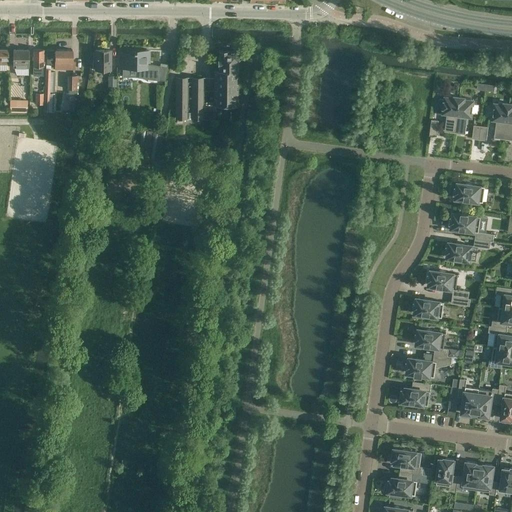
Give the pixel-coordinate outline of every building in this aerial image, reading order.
[(13,49),(13,66),(13,67),(13,68),(17,75),(28,76),(28,66),(29,49),(13,49)] [(43,75),(43,49),(33,49),(33,75),(43,75)] [(55,69),(74,69),(75,61),(72,61),(72,50),(55,50),(55,51),(47,50),(47,64),(55,64),(55,69)] [(110,71),(110,50),(95,50),(95,71),(110,71)] [(119,68),(121,68),(146,68),(146,62),(149,62),(149,51),(139,51),(139,52),(119,52),(120,52),(120,68),(119,68)] [(218,70),(238,71),(238,69),(238,68),(238,61),(240,58),(240,53),(238,52),(238,51),(218,51),(218,60),(218,65),(218,66),(218,70)] [(164,86),(167,65),(160,64),(158,80),(154,79),(153,85),(164,86)] [(45,69),(44,112),(49,112),(49,108),(49,99),(52,99),(52,93),(50,93),(50,70),(45,69)] [(238,71),(218,70),(214,70),(214,91),(213,105),(214,105),(237,105),(238,71)] [(68,89),(78,90),(78,76),(68,75),(68,89)] [(189,119),(189,83),(187,83),(187,79),(176,79),(175,110),(175,119),(189,119)] [(189,83),(189,119),(202,119),(202,118),(213,119),(218,113),(214,108),(214,105),(213,105),(214,91),(202,91),(203,79),(191,79),(191,83),(189,83)] [(43,105),(43,94),(35,94),(35,105),(36,105),(36,109),(43,109),(43,105)] [(455,132),(459,97),(448,96),(448,98),(445,97),(445,102),(444,102),(444,108),(443,113),(447,113),(445,131),(455,132)] [(471,99),(459,97),(455,132),(465,134),(467,116),(471,116),(473,101),(471,101),(471,99)] [(28,100),(9,100),(9,112),(9,113),(28,113),(28,100)] [(504,139),(509,104),(498,102),(497,104),(495,104),(493,119),(496,120),(494,138),(504,139)] [(431,119),(429,135),(437,136),(439,120),(431,119)] [(479,139),(481,126),(474,125),(472,138),(479,139)] [(488,127),(481,126),(479,139),(486,140),(488,127)] [(139,145),(150,146),(152,132),(146,131),(145,142),(140,142),(139,145)] [(150,146),(139,145),(139,148),(144,148),(142,162),(148,162),(150,146)] [(208,173),(169,167),(161,217),(200,223),(208,173)] [(455,197),(456,197),(455,198),(483,202),(485,187),(473,185),(473,184),(465,183),(465,184),(458,183),(457,188),(456,188),(455,197)] [(478,232),(480,217),(477,216),(468,215),(468,214),(461,213),(461,214),(453,213),(453,218),(451,218),(450,227),(451,227),(451,228),(475,232),(476,232),(475,239),(493,241),(494,234),(486,233),(478,232)] [(493,241),(475,239),(474,246),(490,248),(491,241),(493,241)] [(455,258),(454,260),(462,261),(462,260),(469,261),(472,245),(449,242),(449,243),(448,243),(447,252),(448,252),(447,257),(455,258)] [(429,286),(453,289),(452,296),(457,297),(462,297),(468,298),(469,291),(456,289),(458,274),(446,272),(446,271),(439,270),(438,271),(431,270),(430,275),(429,275),(428,284),(429,284),(429,286)] [(496,293),(501,293),(499,307),(511,308),(511,288),(497,286),(496,293)] [(469,306),(470,298),(468,298),(462,297),(452,296),(451,303),(469,306)] [(417,298),(417,299),(415,299),(414,308),(415,308),(414,313),(422,314),(422,316),(429,317),(429,316),(442,317),(444,302),(417,298)] [(492,319),(491,326),(507,328),(508,322),(511,322),(511,308),(499,307),(497,320),(492,319)] [(507,328),(491,326),(489,325),(488,332),(495,333),(493,346),(511,349),(511,335),(506,334),(507,328)] [(435,347),(434,354),(447,356),(448,349),(444,348),(446,333),(433,331),(434,330),(426,329),(426,330),(418,329),(418,334),(417,334),(415,343),(416,343),(416,344),(435,347)] [(511,349),(493,346),(491,360),(489,359),(488,366),(502,368),(502,361),(511,362),(511,349)] [(447,356),(434,354),(433,361),(409,357),(409,359),(408,358),(407,367),(408,368),(407,373),(415,374),(414,375),(422,376),(422,375),(434,377),(436,367),(451,364),(452,356),(447,356)] [(471,414),(471,413),(475,413),(479,388),(465,386),(467,379),(460,378),(457,397),(464,398),(462,412),(471,414)] [(431,384),(413,381),(412,388),(405,387),(404,390),(402,390),(401,401),(409,402),(409,403),(415,404),(415,403),(428,405),(431,384)] [(499,384),(499,389),(497,402),(503,403),(501,418),(510,419),(510,418),(511,418),(511,393),(505,392),(506,385),(499,384)] [(456,409),(459,388),(451,387),(448,408),(456,409)] [(492,390),(479,388),(475,413),(480,414),(479,415),(489,416),(491,401),(497,402),(499,389),(492,388),(492,390)] [(394,449),(392,460),(395,460),(395,462),(396,462),(396,463),(398,464),(401,464),(400,471),(413,473),(422,474),(423,467),(419,466),(421,453),(408,451),(408,450),(402,449),(402,450),(394,449)] [(456,492),(456,489),(458,476),(452,475),(454,460),(445,458),(444,460),(440,459),(436,484),(450,486),(449,491),(456,492)] [(475,463),(466,462),(464,477),(458,476),(456,489),(462,490),(463,488),(476,490),(480,465),(475,464),(475,463)] [(493,466),(484,464),(484,465),(480,465),(476,490),(489,491),(489,494),(495,495),(497,481),(491,480),(493,466)] [(511,490),(511,467),(510,467),(510,469),(503,468),(500,489),(511,490)] [(389,480),(388,491),(396,492),(396,493),(402,494),(402,493),(415,495),(417,481),(431,483),(432,476),(422,474),(413,473),(400,471),(399,478),(393,477),(392,480),(389,480)]
